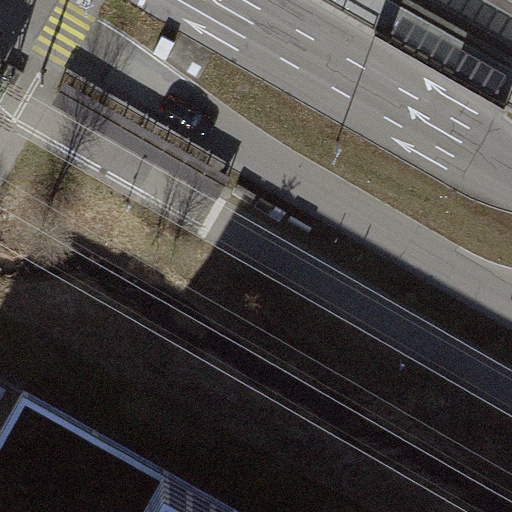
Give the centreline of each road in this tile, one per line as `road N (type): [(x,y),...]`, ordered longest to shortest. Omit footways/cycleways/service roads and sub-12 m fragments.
road 1 (tertiary): [(0,7),(228,147),(511,299)]
road 2 (tertiary): [(511,176),(205,0)]
